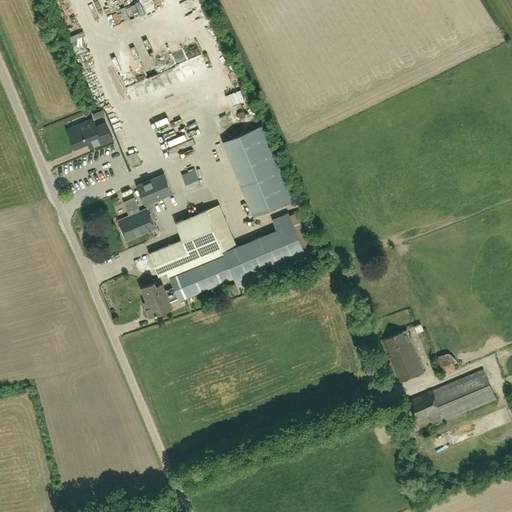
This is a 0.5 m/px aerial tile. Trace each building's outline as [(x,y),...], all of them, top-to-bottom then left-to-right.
[(169,84),(179,78),(173,68),(163,75),(169,84)] [(128,99),(165,83),(160,71),(123,87),(128,99)] [(95,109),(95,111),(92,112),(94,118),(102,116),(100,108),(95,109)] [(92,120),(71,129),(78,145),(91,140),(94,147),(111,140),(105,124),(95,129),(92,120)] [(113,128),(116,138),(128,134),(125,124),(113,128)] [(180,126),(166,130),(169,144),(179,141),(177,132),(181,131),(180,126)] [(262,126),(224,141),(254,216),(293,200),(262,126)] [(138,163),(132,145),(122,148),(128,167),(138,163)] [(195,170),(182,175),(187,188),(200,183),(195,170)] [(157,216),(154,210),(151,202),(172,193),(164,174),(137,185),(145,205),(146,205),(148,208),(118,220),(127,241),(157,228),(154,221),(157,216)] [(204,184),(191,190),(193,195),(206,190),(204,184)] [(167,293),(147,301),(144,302),(150,317),(173,307),(170,301),(178,298),(179,300),(235,278),(238,286),(307,259),(307,258),(318,254),(300,210),(290,215),(289,213),(273,219),(277,229),(236,245),(220,204),(176,222),(183,239),(150,252),(159,275),(167,272),(173,287),(166,290),(167,293)] [(167,293),(166,290),(163,283),(156,286),(154,282),(141,287),(147,301),(167,293)] [(406,330),(382,340),(400,382),(423,372),(410,340),(406,330)] [(444,374),(454,371),(457,360),(450,353),(439,356),(436,366),(444,374)] [(408,401),(416,420),(399,427),(391,410),(384,412),(396,440),(403,437),(406,442),(414,440),(420,437),(418,432),(420,430),(419,428),(495,397),(484,369),(434,391),(408,401)]
